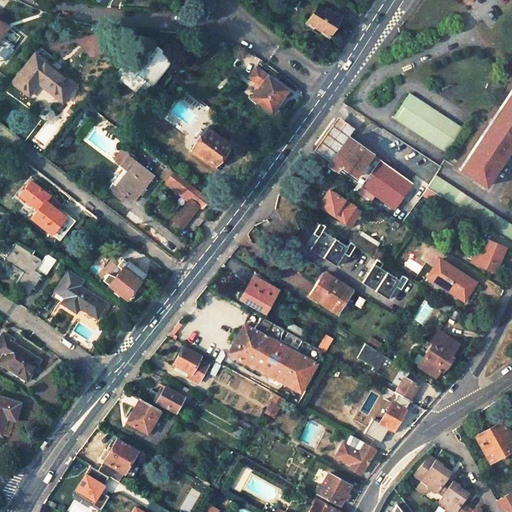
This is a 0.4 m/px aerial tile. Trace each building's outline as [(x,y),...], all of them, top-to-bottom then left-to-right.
[(317,4),(305,22),(313,27),(311,30),(318,34),(320,31),(325,35),(337,17),(333,14),(339,5),(330,0),(320,0),(318,5),(317,4)] [(133,51),(114,75),(135,92),(143,81),(150,86),(171,60),(156,48),(146,61),(133,51)] [(35,57),(13,86),(29,99),(38,86),(63,105),(76,88),(35,57)] [(287,90),(256,68),(249,78),(260,86),(251,98),(271,112),(287,90)] [(511,88),(490,122),(511,137),(511,88)] [(409,95),(394,119),(447,153),(463,130),(409,95)] [(357,125),(340,113),(314,151),(332,162),(349,136),(357,125)] [(511,145),(511,137),(490,122),(459,169),(485,186),(511,145)] [(191,151),(190,152),(212,168),(218,159),(222,162),(231,149),(200,126),(185,146),(191,151)] [(416,181),(349,136),(332,162),(329,166),(337,172),(339,169),(397,209),(392,217),(401,223),(410,210),(401,204),(416,181)] [(125,169),(114,184),(112,183),(107,189),(119,199),(125,192),(132,198),(151,174),(133,160),(135,157),(125,149),(120,150),(112,159),(116,163),(124,154),(127,156),(120,165),(125,169)] [(208,199),(172,171),(164,182),(187,200),(172,220),(181,227),(198,205),(201,208),(208,199)] [(511,226),(435,175),(427,187),(511,243),(511,226)] [(30,181),(19,195),(37,209),(31,217),(59,239),(74,220),(58,207),(55,211),(43,202),(48,196),(30,181)] [(331,190),(321,205),(353,227),(363,211),(331,190)] [(342,256),(342,255),(344,252),(350,256),(357,246),(351,242),(348,245),(325,230),(328,225),(321,221),(314,233),(319,236),(312,249),(337,264),(342,256)] [(370,254),(375,247),(355,234),(351,241),(370,254)] [(467,260),(496,272),(506,249),(483,238),(478,250),(472,248),(467,260)] [(15,245),(5,262),(24,275),(16,288),(30,297),(42,277),(35,273),(41,262),(15,245)] [(263,261),(270,267),(277,260),(270,253),(263,261)] [(42,277),(46,279),(56,262),(45,255),(41,262),(35,273),(42,277)] [(402,290),(409,278),(403,275),(401,280),(382,268),(384,263),(378,259),(362,282),(389,299),(396,289),(393,288),(395,286),(402,290)] [(122,260),(117,266),(121,269),(108,285),(126,299),(144,277),(122,260)] [(442,260),(430,276),(448,288),(447,289),(464,301),(477,283),(442,260)] [(70,272),(53,298),(64,305),(78,314),(81,309),(99,319),(107,305),(81,288),(85,281),(70,272)] [(327,274),(312,296),(336,313),(351,290),(327,274)] [(254,277),(241,299),(265,312),(278,291),(254,277)] [(261,317),(254,330),(244,325),(229,353),(275,377),(272,383),(297,396),(299,390),(301,391),(322,352),(317,349),(261,317)] [(411,361),(428,371),(437,377),(440,372),(444,366),(447,368),(453,359),(451,357),(460,344),(441,331),(432,344),(425,340),(411,361)] [(6,334),(0,343),(0,355),(6,360),(2,364),(12,370),(15,366),(33,378),(44,363),(16,344),(18,341),(6,334)] [(322,352),(330,340),(324,336),(317,349),(322,352)] [(356,357),(392,377),(399,364),(363,345),(356,357)] [(199,381),(209,365),(199,360),(200,357),(183,347),(174,363),(175,364),(173,367),(187,375),(199,381)] [(15,366),(12,370),(30,382),(33,378),(15,366)] [(409,402),(417,406),(425,393),(418,389),(420,386),(404,377),(395,393),(398,395),(409,402)] [(153,387),(150,393),(157,396),(156,398),(179,412),(180,411),(185,415),(189,407),(185,405),(188,399),(193,401),(195,396),(188,392),(185,397),(167,387),(163,393),(153,387)] [(275,412),(284,398),(275,393),(267,407),(275,412)] [(398,395),(393,404),(390,402),(379,422),(393,430),(409,402),(398,395)] [(141,398),(128,422),(149,433),(162,410),(141,398)] [(20,406),(0,399),(0,436),(4,437),(9,421),(15,423),(20,406)] [(511,438),(503,422),(478,436),(492,460),(511,448),(511,438)] [(335,454),(352,465),(350,468),(360,474),(375,449),(350,434),(349,434),(344,443),(342,442),(335,454)] [(118,483),(136,451),(116,439),(98,471),(118,483)] [(441,467),(428,458),(415,476),(443,496),(453,481),(448,478),(450,475),(440,468),(441,467)] [(98,506),(110,486),(86,471),(74,491),(98,506)] [(327,472),(316,490),(338,504),(348,485),(327,472)] [(440,501),(448,506),(447,508),(452,511),(456,511),(458,511),(462,506),(467,509),(469,506),(464,503),(470,494),(460,487),(461,485),(454,480),(453,481),(443,496),(440,501)] [(342,511),(316,497),(306,511),(342,511)] [(511,511),(511,500),(502,507),(505,511),(511,511)] [(208,502),(203,511),(218,511),(220,509),(208,502)]
